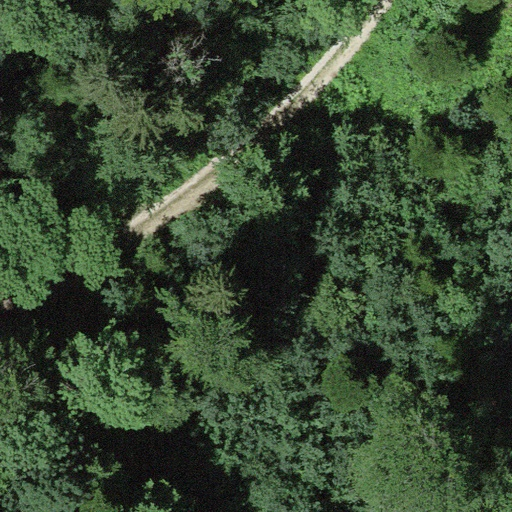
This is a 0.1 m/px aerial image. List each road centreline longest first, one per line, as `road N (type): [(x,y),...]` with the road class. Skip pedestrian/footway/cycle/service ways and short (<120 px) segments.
road 1 (track): [(123,240),(259,142),(379,0)]
road 2 (track): [(0,319),(123,240)]
